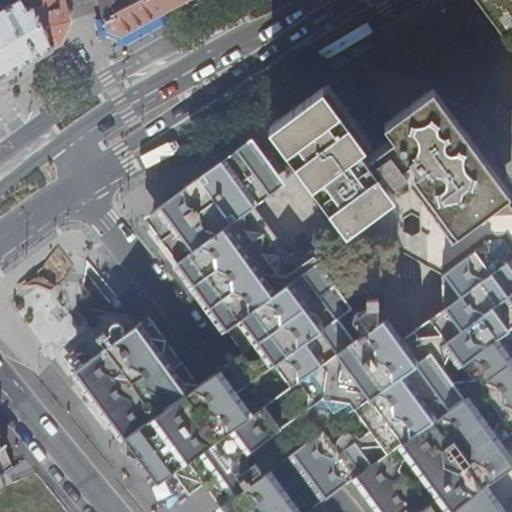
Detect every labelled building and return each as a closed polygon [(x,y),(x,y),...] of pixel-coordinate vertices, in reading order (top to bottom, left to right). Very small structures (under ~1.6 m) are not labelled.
[(31,0),(33,8),(36,14),(38,14),(52,49),(60,44),(69,22),(63,0),(31,0)] [(100,0),(106,20),(135,0),(100,0)] [(135,0),(106,20),(109,31),(122,36),(187,0),(135,0)] [(476,0),(451,0),(421,23),(435,25),(422,37),(462,47),(475,64),(463,90),(398,73),(385,70),(374,82),(373,107),(373,131),(386,121),(429,90),(506,194),(510,192),(494,122),(488,95),(511,101),(511,46),(495,24),(476,0)] [(511,0),(476,0),(495,24),(511,46),(511,0)] [(0,73),(1,76),(52,49),(38,14),(36,14),(33,8),(27,11),(21,1),(0,11),(0,73)] [(435,25),(421,23),(408,33),(345,79),(363,80),(374,82),(385,70),(398,73),(406,48),(422,37),(435,25)] [(384,175),(366,153),(319,88),(276,120),(302,154),(353,222),(396,192),(393,188),(384,175)] [(395,132),(411,155),(425,174),(463,226),(506,194),(429,90),(386,121),(395,132)] [(511,511),(511,203),(506,194),(463,226),(425,174),(415,181),(414,180),(396,192),(353,222),(302,154),(276,120),(257,134),(252,138),(260,149),(154,226),(238,341),(245,343),(247,345),(243,348),(295,409),(315,434),(351,476),(352,477),(354,476),(373,500),(382,511),(404,511),(409,509),(411,511),(511,511)] [(366,153),(384,175),(388,172),(394,180),(409,169),(404,160),(411,155),(395,132),(366,153)] [(145,215),(154,226),(260,149),(252,138),(145,215)] [(148,315),(141,321),(203,395),(266,471),(281,458),(298,484),(314,499),(314,504),(328,494),(351,476),(315,434),(313,435),(293,411),(295,409),(243,348),(220,366),(198,383),(148,315)] [(203,395),(141,321),(130,328),(124,333),(120,336),(122,332),(123,329),(121,326),(119,323),(115,323),(111,324),(108,327),(108,331),(110,336),(101,343),(104,348),(88,361),(111,392),(120,405),(107,415),(158,483),(173,472),(175,474),(190,494),(204,482),(220,503),(226,511),(299,511),(266,471),(203,395)] [(111,392),(88,361),(75,370),(98,402),(107,415),(120,405),(111,392)] [(295,409),(293,411),(313,435),(315,434),(295,409)] [(281,458),(266,471),(299,511),(303,511),(314,504),(314,499),(298,484),(281,458)]
